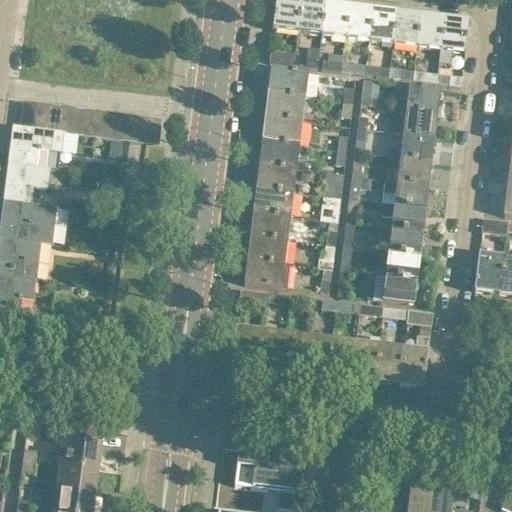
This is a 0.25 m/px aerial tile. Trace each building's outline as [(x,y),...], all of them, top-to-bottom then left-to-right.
[(297,35),(301,5),(277,2),(273,32),(297,35)] [(325,8),(301,5),(297,35),(321,38),(325,8)] [(349,11),(325,8),(321,38),(346,41),(349,11)] [(373,13),(349,11),(346,41),(369,44),(373,13)] [(396,16),(373,13),(369,44),(392,46),(396,16)] [(421,19),(396,16),(392,46),(417,50),(421,19)] [(421,19),(417,50),(441,53),(445,22),(421,19)] [(468,25),(445,22),(441,53),(439,65),(450,67),(452,54),(465,55),(468,25)] [(269,66),(293,69),(294,56),(270,53),(269,66)] [(304,61),(303,70),(317,72),(318,63),(317,62),(304,61)] [(323,63),(322,72),(341,75),(342,65),(323,63)] [(342,65),(341,75),(364,78),(366,68),(351,67),(342,65)] [(366,68),(364,78),(388,81),(389,71),(379,70),(366,68)] [(389,71),(388,81),(401,82),(412,84),(414,74),(389,71)] [(271,73),(269,96),(305,101),(315,102),(318,78),(308,77),(271,72),(271,73)] [(414,74),(412,84),(436,87),(437,77),(414,74)] [(450,79),(449,88),(461,90),(462,81),(450,79)] [(361,95),(372,97),(373,85),(363,83),(361,95)] [(407,114),(437,117),(440,93),(394,87),(393,100),(408,102),(407,114)] [(343,106),(353,107),(355,93),(345,92),(343,106)] [(370,109),(372,97),(361,95),(360,107),(370,109)] [(268,97),(266,120),(302,124),(305,101),(269,96),(268,96),(268,97)] [(37,107),(23,105),(20,130),(34,131),(37,107)] [(351,122),(353,107),(343,106),(341,120),(351,122)] [(46,133),(50,108),(37,107),(34,131),(46,133)] [(50,108),(46,133),(59,135),(62,110),(50,108)] [(62,110),(59,135),(65,135),(65,137),(71,137),(74,111),(62,110)] [(74,111),(71,137),(79,138),(83,139),(87,113),(74,111)] [(391,112),(388,135),(404,137),(434,141),(437,117),(407,114),(391,112)] [(87,113),(83,139),(96,140),(99,114),(87,113)] [(99,114),(96,140),(108,142),(111,116),(99,114)] [(111,116),(108,142),(121,143),(124,117),(111,116)] [(124,117),(121,143),(133,145),(136,119),(124,117)] [(149,121),(136,119),(133,145),(145,147),(149,121)] [(262,144),(262,145),(299,149),(302,124),(266,120),(265,120),(265,121),(266,121),(263,144),(262,144)] [(369,121),(358,120),(357,131),(367,133),(369,121)] [(162,122),(149,121),(145,147),(158,148),(162,122)] [(10,148),(8,167),(10,168),(34,171),(34,170),(46,171),(48,154),(62,156),(65,137),(65,135),(59,135),(46,133),(34,131),(20,130),(13,129),(11,142),(13,144),(13,148),(10,148)] [(366,145),(367,133),(357,131),(355,143),(366,145)] [(401,162),(431,166),(434,141),(404,137),(401,162)] [(337,154),(347,155),(349,140),(339,139),(337,154)] [(111,145),(110,160),(122,162),(123,146),(111,145)] [(263,145),(260,168),(296,172),(299,149),(262,145),(263,145)] [(345,170),(347,155),(337,154),(335,169),(345,170)] [(398,185),(428,189),(431,166),(401,162),(398,185)] [(296,172),(260,168),(259,167),(259,169),(260,169),(257,191),(256,191),(294,196),(296,172)] [(34,171),(10,168),(8,185),(5,185),(3,205),(5,205),(29,208),(30,207),(31,207),(34,190),(47,192),(50,172),(46,171),(34,170),(34,171)] [(363,169),(352,168),(351,179),(361,181),(363,169)] [(360,193),(361,181),(351,179),(349,191),(360,193)] [(381,207),(425,213),(428,189),(398,185),(384,184),(381,207)] [(323,200),(341,202),(343,189),(325,187),(323,200)] [(257,193),(254,215),(291,220),(294,196),(256,191),(256,192),(257,193)] [(349,191),(348,203),(358,204),(360,193),(349,191)] [(338,226),(341,202),(323,200),(320,224),(328,225),(338,226)] [(358,204),(348,203),(346,215),(357,216),(358,204)] [(1,222),(0,229),(0,242),(1,242),(1,243),(25,245),(25,244),(40,246),(52,248),(57,210),(31,207),(30,207),(29,208),(5,205),(3,223),(1,222)] [(392,233),(422,237),(425,213),(381,207),(380,220),(393,221),(392,233)] [(254,216),(251,239),(288,244),(291,220),(254,215),(253,215),(253,216),(254,216)] [(357,216),(346,215),(345,227),(355,228),(357,216)] [(102,221),(98,252),(110,253),(114,222),(102,221)] [(507,226),(483,223),(481,236),(506,239),(506,235),(507,226)] [(354,240),(355,228),(345,227),(342,250),(352,252),(354,240)] [(389,256),(419,260),(422,237),(392,233),(380,231),(378,245),(390,246),(389,256)] [(327,235),(325,248),(335,249),(337,236),(327,235)] [(247,263),(285,268),(288,244),(251,239),(250,239),(250,240),(251,240),(248,263),(247,263)] [(0,280),(20,283),(21,282),(36,284),(40,246),(25,244),(25,245),(1,243),(0,248),(0,280)] [(332,274),(335,249),(325,248),(324,260),(323,263),(319,263),(318,272),(323,273),(332,274)] [(352,252),(342,250),(339,275),(349,277),(352,252)] [(386,281),(416,285),(419,260),(389,256),(386,281)] [(479,257),(474,295),(475,295),(475,294),(498,297),(503,262),(480,259),(480,258),(479,257)] [(511,262),(503,262),(498,297),(511,298),(511,262)] [(285,268),(247,263),(247,264),(248,264),(245,287),(244,287),(244,288),(282,292),(285,268)] [(331,287),(332,274),(323,273),(321,285),(331,287)] [(346,301),(349,277),(339,275),(336,299),(346,301)] [(0,318),(16,320),(16,319),(17,320),(17,319),(19,302),(33,304),(36,284),(21,282),(20,283),(0,280),(0,318)] [(373,304),(413,309),(416,285),(386,281),(375,280),(373,304)] [(329,298),(331,287),(321,285),(320,297),(329,298)] [(240,293),(239,306),(263,309),(265,296),(240,293)] [(289,299),(275,298),(274,307),(288,309),(289,299)] [(304,301),(289,299),(288,309),(303,311),(304,301)] [(337,305),(321,304),(320,312),(336,314),(337,305)] [(337,305),(336,314),(350,316),(351,307),(337,305)] [(384,311),(361,308),(360,317),(367,318),(367,319),(383,321),(384,311)] [(384,311),(383,321),(395,323),(396,313),(384,311)] [(406,324),(406,327),(407,327),(431,330),(432,317),(407,314),(406,324)] [(0,355),(26,359),(29,337),(39,338),(41,322),(17,319),(17,320),(16,319),(16,320),(0,318),(0,355)] [(236,331),(231,368),(257,372),(261,334),(236,331)] [(261,334),(257,372),(281,375),(285,337),(261,334)] [(285,337),(281,375),(304,377),(309,339),(285,337)] [(309,339),(304,377),(328,380),(333,342),(309,339)] [(357,345),(352,383),(376,386),(380,348),(381,341),(370,340),(369,347),(357,345)] [(404,351),(400,389),(423,392),(429,341),(416,340),(414,352),(404,351)] [(333,342),(328,380),(352,383),(356,345),(333,342)] [(380,348),(376,386),(400,389),(404,351),(380,348)] [(98,432),(56,427),(54,443),(63,444),(60,469),(98,474),(101,448),(96,448),(98,433),(98,432)] [(253,490),(257,453),(240,451),(240,452),(236,488),(253,490)] [(24,453),(23,457),(22,464),(35,465),(36,454),(24,453)] [(302,511),(309,459),(257,453),(253,490),(281,494),(279,511),(278,511),(302,511)] [(34,477),(35,465),(22,464),(21,476),(34,477)] [(57,494),(95,499),(98,474),(60,469),(57,494)] [(427,511),(432,474),(412,472),(408,507),(385,504),(383,511),(427,511)] [(450,511),(456,477),(432,474),(427,511),(450,511)] [(468,479),(467,487),(482,489),(483,481),(468,479)] [(511,511),(511,484),(500,511),(511,511)] [(54,511),(93,511),(95,499),(57,494),(54,511)] [(18,503),(16,511),(29,511),(30,504),(18,503)]
